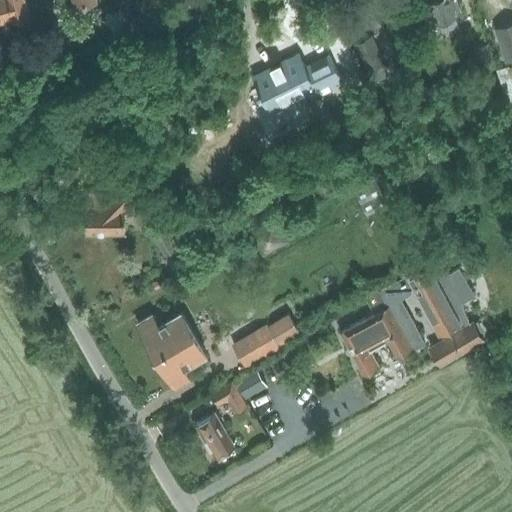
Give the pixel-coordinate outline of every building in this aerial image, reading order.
[(1,0),(5,17),(13,15),(14,18),(29,15),(25,0),(1,0)] [(74,0),(76,6),(80,5),(81,8),(84,9),(94,7),(96,4),(95,0),(96,0),(74,0)] [(428,0),(422,2),(430,25),(462,14),(457,0),(428,0)] [(511,21),(494,28),(506,61),(511,59),(511,21)] [(371,35),(354,43),(369,70),(384,62),(371,35)] [(497,67),(488,42),(473,47),(482,72),(497,67)] [(305,101),(342,82),(358,75),(345,48),(305,68),(299,54),(280,63),(282,66),(256,79),(272,112),(303,97),(305,101)] [(496,70),(507,101),(511,99),(511,65),(509,67),(508,66),(496,70)] [(100,103),(90,103),(90,113),(100,113),(100,103)] [(119,136),(103,144),(120,176),(136,168),(119,136)] [(138,200),(139,199),(113,173),(100,187),(100,192),(87,192),(87,231),(125,231),(125,204),(134,195),(138,200)] [(283,246),(290,242),(276,217),(249,232),(263,257),(270,253),(271,250),(278,245),(283,246)] [(173,237),(160,244),(173,267),(186,260),(173,237)] [(440,255),(377,290),(383,301),(412,285),(415,289),(439,334),(441,332),(445,331),(466,319),(460,302),(474,294),(458,266),(448,273),(440,255)] [(412,285),(383,301),(386,305),(400,297),(415,289),(412,285)] [(383,301),(377,290),(365,297),(367,300),(373,312),(386,305),(383,301)] [(373,312),(339,331),(362,373),(367,370),(378,364),(369,349),(387,339),(396,355),(411,346),(412,349),(424,342),(400,297),(386,305),(373,312)] [(137,323),(156,355),(196,331),(183,310),(160,323),(154,313),(137,323)] [(289,312),(268,324),(233,345),(245,365),(280,344),(300,332),(289,312)] [(441,332),(445,339),(469,325),(466,319),(445,331),(441,332)] [(445,339),(430,347),(438,361),(469,343),(471,347),(476,344),(483,340),(473,323),(469,325),(445,339)] [(196,331),(156,355),(175,387),(191,378),(184,367),(208,353),(196,331)] [(255,364),(233,377),(245,398),(267,385),(255,364)] [(227,396),(235,410),(247,403),(232,379),(212,391),(218,402),(227,396)] [(234,443),(216,411),(196,422),(215,454),(234,443)]
